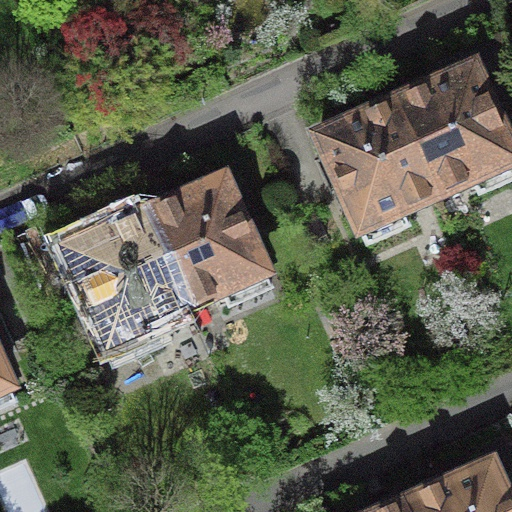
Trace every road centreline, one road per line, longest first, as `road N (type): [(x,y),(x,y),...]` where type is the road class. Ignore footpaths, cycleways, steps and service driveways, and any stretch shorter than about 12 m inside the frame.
road 1 (residential): [(0,215),(478,0)]
road 2 (residential): [(248,511),(511,392)]
